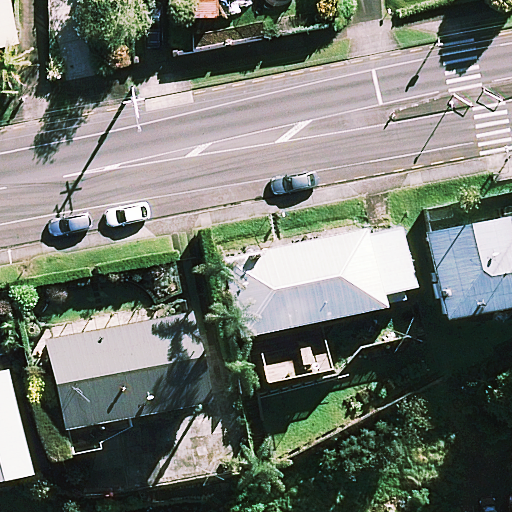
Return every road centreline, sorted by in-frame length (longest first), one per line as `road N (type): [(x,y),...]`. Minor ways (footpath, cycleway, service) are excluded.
road 1 (tertiary): [(0,192),(376,86),(511,60)]
road 2 (tertiary): [(511,124),(0,193)]
